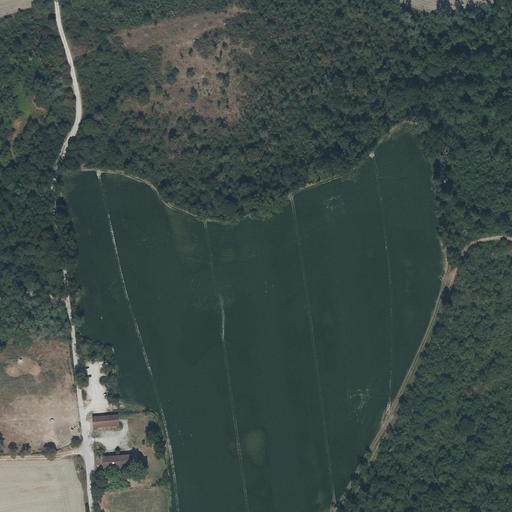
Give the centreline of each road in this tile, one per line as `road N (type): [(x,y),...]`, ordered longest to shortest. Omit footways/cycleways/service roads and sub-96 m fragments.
road 1 (track): [(345,511),(399,411),(466,247),(511,238)]
road 2 (track): [(69,309),(54,193),(78,101),(56,0)]
road 3 (unclassified): [(91,511),(69,309),(30,294)]
